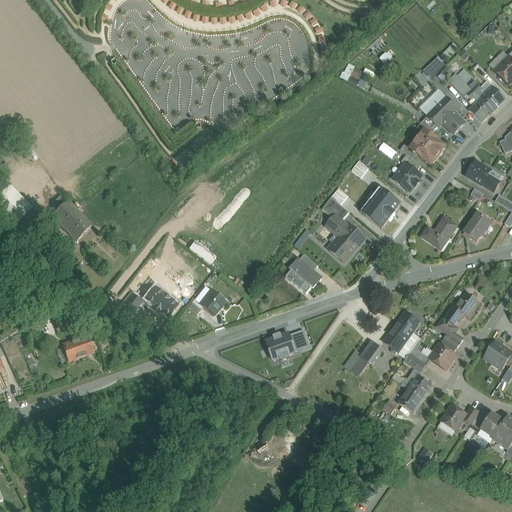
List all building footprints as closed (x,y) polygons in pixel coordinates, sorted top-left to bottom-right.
[(509,58),(494,73),(509,88),(511,84),(511,61),(509,58)] [(428,79),(446,66),(440,59),(423,72),(428,79)] [(346,75),(360,80),(363,72),(349,67),(346,75)] [(468,75),(464,72),(458,78),(462,82),(468,75)] [(458,78),(456,75),(449,82),(465,98),(467,96),(472,91),(462,82),(458,78)] [(473,80),(468,75),(462,82),(472,91),(477,86),(472,81),(473,80)] [(496,89),(500,85),(490,77),(487,81),(496,89)] [(477,86),(472,91),(477,96),(495,114),(498,110),(506,102),(493,89),(484,97),(480,93),(482,91),(477,86)] [(472,91),(467,96),(472,101),(473,99),(477,96),(472,91)] [(418,106),(426,98),(421,93),(412,101),(418,106)] [(495,114),(477,96),(473,99),(478,104),(469,112),(482,125),(490,117),(491,118),(495,114)] [(457,110),(447,100),(428,118),(438,129),(442,124),(454,136),(465,125),(453,113),(457,110)] [(438,129),(428,118),(421,125),(434,133),(438,129)] [(421,125),(417,130),(423,134),(429,139),(434,133),(421,125)] [(410,151),(416,156),(431,168),(435,162),(435,161),(438,157),(439,159),(443,153),(446,149),(438,143),(437,144),(429,139),(423,134),(410,151)] [(505,141),(500,144),(505,155),(511,152),(511,146),(506,140),(505,141)] [(206,144),(197,151),(204,161),(214,154),(206,144)] [(410,151),(404,146),(400,152),(412,161),(416,156),(410,151)] [(190,155),(181,162),(188,172),(197,165),(190,155)] [(174,161),(169,165),(172,170),(177,166),(174,161)] [(491,172),(476,163),(467,178),(481,187),(482,186),(494,194),(501,183),(489,176),(491,172)] [(405,165),(393,181),(398,185),(410,194),(414,189),(415,190),(419,185),(418,184),(422,179),(405,165)] [(179,170),(174,173),(178,179),(183,175),(179,170)] [(484,196),(474,190),(471,196),(480,202),(484,196)] [(400,207),(380,191),(371,202),(374,205),(365,216),(382,230),(388,222),(390,223),(395,216),(393,215),(400,207)] [(13,192),(0,205),(0,210),(7,217),(23,201),(13,192)] [(511,204),(499,197),(495,203),(511,213),(511,204)] [(349,214),(331,199),(322,211),(332,220),(335,216),(342,222),(349,214)] [(67,203),(52,218),(65,231),(80,216),(67,203)] [(32,210),(21,221),(35,235),(46,224),(32,210)] [(491,224),(478,215),(477,215),(478,216),(464,234),(464,235),(477,244),(477,243),(491,224)] [(92,227),(80,216),(65,231),(77,243),(92,227)] [(342,222),(335,216),(332,220),(325,228),(335,237),(331,242),(335,246),(330,252),(343,264),(364,240),(350,228),(350,229),(342,222)] [(444,219),(434,234),(428,230),(422,239),(441,252),(457,228),(444,219)] [(21,221),(0,242),(15,256),(35,235),(21,221)] [(299,263),(313,274),(318,268),(304,256),(299,263)] [(313,274),(299,263),(291,272),(296,276),(312,289),(313,291),(321,281),(313,274)] [(291,283),(296,276),(291,272),(286,279),(291,283)] [(306,296),(312,289),(296,276),(291,283),(306,296)] [(272,280),(265,288),(270,292),(277,284),(272,280)] [(174,292),(161,308),(168,313),(165,316),(166,316),(182,295),(173,288),(172,290),(174,292)] [(211,292),(200,307),(213,318),(225,303),(211,292)] [(479,305),(466,295),(457,308),(455,306),(445,321),(443,319),(436,329),(447,336),(451,331),(455,334),(458,330),(454,327),(462,316),(469,321),(474,315),(473,314),(479,305)] [(192,304),(187,310),(196,317),(201,311),(192,304)] [(54,322),(66,317),(62,306),(50,311),(54,322)] [(406,314),(394,330),(408,340),(420,324),(406,314)] [(66,317),(54,322),(58,334),(68,330),(67,327),(69,326),(66,317)] [(394,330),(384,344),(399,354),(409,341),(408,340),(394,330)] [(455,334),(451,331),(447,336),(443,341),(457,351),(464,340),(455,334)] [(87,339),(63,347),(68,363),(82,359),(83,362),(89,360),(88,357),(93,355),(87,339)] [(414,349),(430,360),(435,354),(419,342),(414,349)] [(383,351),(372,343),(368,349),(379,356),(383,351)] [(511,354),(495,344),(484,361),(501,372),(506,365),(511,356),(511,354)] [(455,357),(440,346),(435,354),(430,360),(430,361),(445,372),(455,357)] [(379,356),(368,349),(360,359),(368,365),(371,367),(379,356)] [(430,360),(414,349),(404,363),(412,369),(418,361),(426,367),(430,361),(430,360)] [(360,359),(351,372),(359,378),(368,365),(360,359)] [(426,367),(418,361),(412,369),(415,370),(420,374),(426,367)] [(401,386),(409,392),(413,386),(412,385),(418,377),(420,374),(415,370),(407,380),(406,379),(404,381),(401,386)] [(501,396),(511,379),(511,373),(510,372),(496,393),(501,396)] [(394,381),(401,386),(404,381),(398,376),(394,381)] [(432,387),(418,377),(412,385),(413,386),(409,392),(422,401),(432,387)] [(422,401),(409,392),(405,397),(404,397),(398,405),(413,415),(422,401)] [(388,403),(383,411),(391,416),(396,409),(388,403)] [(466,417),(452,407),(442,423),(456,433),(463,423),(467,417),(466,417)] [(480,415),(471,409),(466,417),(467,417),(463,423),(471,428),(480,415)] [(488,420),(480,415),(471,428),(470,430),(479,435),(481,431),(488,420)] [(504,425),(491,416),(488,420),(481,431),(494,440),(504,425)] [(504,425),(494,440),(509,450),(511,446),(511,421),(508,419),(504,425)] [(382,511),(396,511),(402,506),(395,499),(382,511)]
